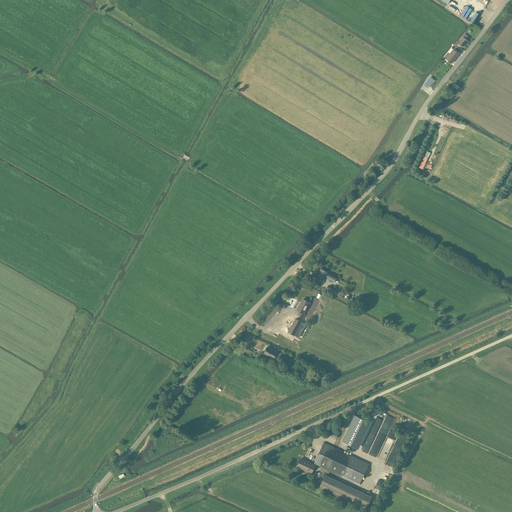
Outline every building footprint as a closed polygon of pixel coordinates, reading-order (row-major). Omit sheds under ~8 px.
[(460,17),(467,20),(468,16),(467,16),(469,11),(463,9),(460,17)] [(463,47),(468,41),(466,39),(463,37),(458,43),(463,47)] [(445,56),(446,58),(452,63),(459,54),(453,49),(450,54),(448,52),(445,56)] [(366,170),(363,174),(367,177),(376,165),(381,169),(385,164),(377,159),(374,163),(372,162),(366,171),(366,170)] [(321,268),(316,277),(324,281),(325,278),(334,283),(337,277),(321,268)] [(335,294),(337,290),(329,286),(326,290),(335,294)] [(305,314),(304,313),(310,303),(303,299),(297,310),(300,311),(298,314),(303,317),(305,314)] [(302,322),(295,319),(288,332),(294,335),(302,322)] [(267,347),(264,354),(274,359),(278,353),(267,347)] [(389,430),(394,418),(386,414),(382,424),(380,429),(376,427),(376,428),(384,431),(385,428),(389,430)] [(354,415),(342,441),(355,447),(367,421),(354,415)] [(329,435),(336,439),(340,432),(332,428),(329,435)] [(360,485),(370,464),(324,443),(314,464),(301,458),(297,466),(312,473),(316,465),(360,485)] [(372,497),(325,475),(319,488),(366,511),(372,497)]
